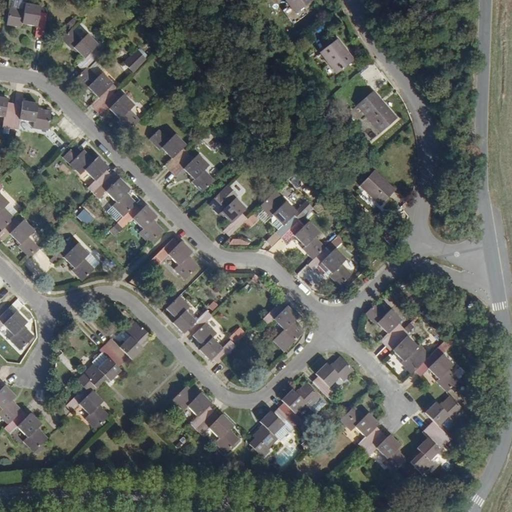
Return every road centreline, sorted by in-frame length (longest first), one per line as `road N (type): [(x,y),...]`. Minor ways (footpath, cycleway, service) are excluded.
road 1 (residential): [(332,326),(271,264),(211,251),(44,83),(0,73)]
road 2 (residential): [(42,307),(108,290),(128,299),(222,396),(240,403),(258,400),(332,326)]
road 3 (secondary): [(303,511),(167,494),(0,502)]
road 4 (residential): [(412,253),(425,193),(415,107),(350,0)]
road 5 (tertiary): [(483,0),(480,158),(494,270)]
road 6 (tertiary): [(494,270),(510,364),(509,419),(475,501)]
